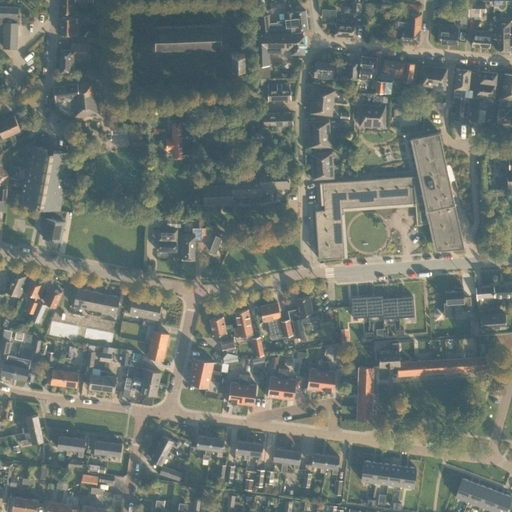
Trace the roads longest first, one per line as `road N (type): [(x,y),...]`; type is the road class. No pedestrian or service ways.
road 1 (residential): [(488,458),(166,413)]
road 2 (residential): [(306,273),(297,103),(317,39)]
road 3 (unknown): [(453,56),(445,129),(471,157),(479,263)]
road 4 (tertiary): [(306,273),(511,261)]
road 5 (tertiary): [(0,249),(194,290)]
road 6 (residential): [(141,410),(0,389)]
road 7 (residential): [(166,413),(194,290)]
